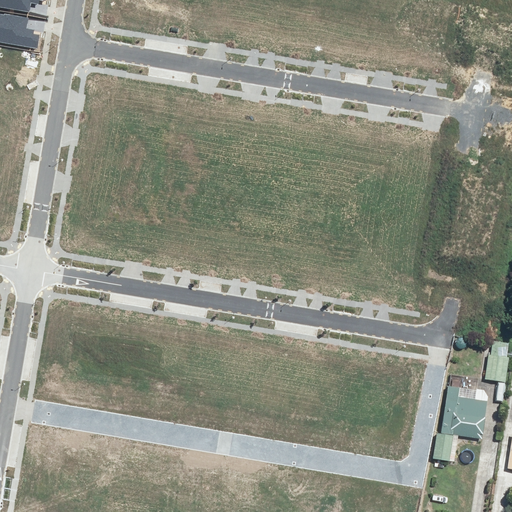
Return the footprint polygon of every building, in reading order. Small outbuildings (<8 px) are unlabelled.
[(0,0),(0,7),(28,12),(30,1),(45,3),(45,0),(0,0)] [(234,8),(173,0),(99,0),(56,318),(189,336),(234,8)] [(0,13),(0,43),(35,50),(38,32),(27,30),(29,19),(0,13)] [(511,89),(385,73),(381,108),(511,125),(511,89)] [(424,149),(379,141),(375,163),(421,171),(424,149)] [(333,235),(335,210),(296,207),(294,243),(324,245),(324,234),(333,235)] [(371,209),(366,242),(388,246),(385,265),(445,274),(453,222),(371,209)] [(400,304),(395,305),(393,306),(391,308),(390,309),(389,311),(388,313),(387,316),(387,318),(387,320),(388,322),(389,324),(390,326),(392,328),(394,329),(396,330),(398,330),(400,331),(402,331),(404,330),(406,329),(408,328),(410,327),(411,325),(412,323),(413,321),(413,319),(413,316),(413,314),(412,312),(411,310),(410,308),(408,307),(406,306),(404,305),(402,304),(400,304)] [(53,330),(49,333),(48,334),(47,336),(47,338),(46,341),(46,343),(47,345),(47,347),(48,349),(50,350),(51,352),(53,353),(55,354),(57,354),(59,354),(62,354),(64,353),(66,352),(67,351),(69,349),(70,348),(71,346),(71,343),(72,341),(71,339),(71,337),(70,335),(69,333),(67,332),(65,331),(64,330),(62,329),(59,329),(57,329),(55,329),(53,330)] [(110,338),(79,334),(77,348),(108,351),(110,338)] [(490,354),(484,353),(482,380),(507,382),(509,355),(505,355),(506,341),(491,340),(490,354)] [(459,388),(446,386),(440,432),(433,431),(430,461),(448,463),(451,434),(484,438),(488,402),(457,399),(459,388)] [(39,440),(18,454),(45,497),(67,483),(39,440)] [(95,455),(76,464),(85,481),(103,472),(95,455)]
